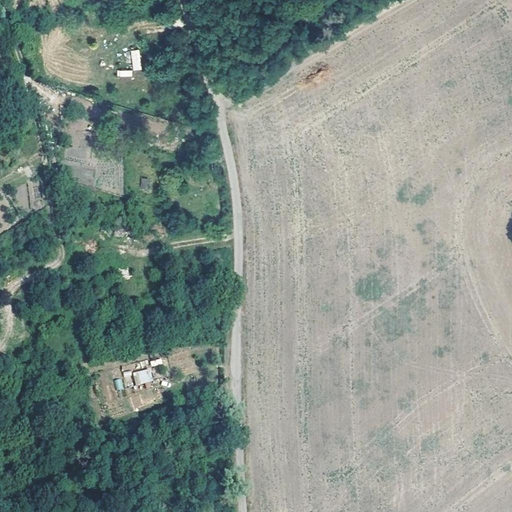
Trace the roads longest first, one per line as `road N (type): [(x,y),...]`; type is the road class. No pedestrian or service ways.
road 1 (unclassified): [(186,0),(217,105),(238,233),(244,511)]
road 2 (track): [(220,123),(405,0)]
